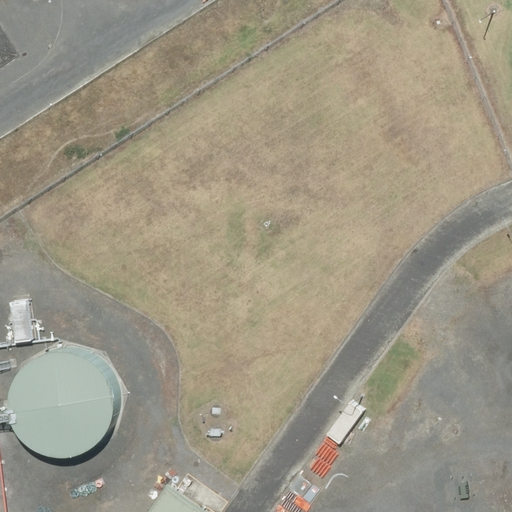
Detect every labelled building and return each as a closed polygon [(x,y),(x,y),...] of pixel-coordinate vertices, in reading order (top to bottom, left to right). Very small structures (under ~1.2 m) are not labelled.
[(36,295),(14,297),(19,338),(41,336),(36,295)] [(84,340),(66,341),(49,347),(35,359),(26,374),(22,392),(24,404),(24,410),(32,426),(45,439),(61,447),(79,449),(97,445),(113,436),(125,422),(131,405),(132,387),(127,370),(116,355),(101,345),(84,340)] [(421,382),(450,407),(464,391),(435,366),(421,382)] [(332,429),(345,440),(371,408),(358,397),(332,429)] [(184,481),(160,511),(218,511),(221,509),(184,481)]
